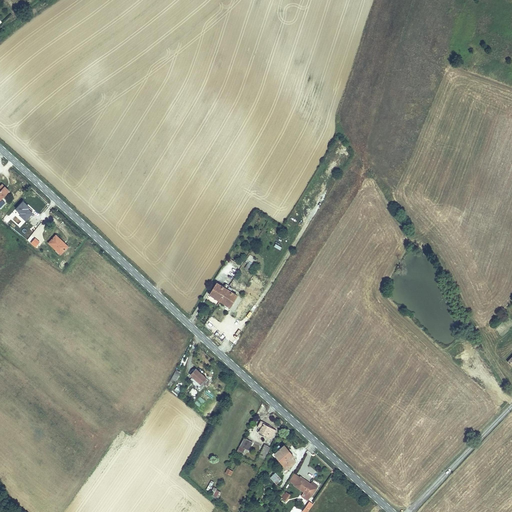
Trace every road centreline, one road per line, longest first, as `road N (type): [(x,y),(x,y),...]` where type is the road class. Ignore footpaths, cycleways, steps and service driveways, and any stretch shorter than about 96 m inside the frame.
road 1 (secondary): [(0,148),(391,511)]
road 2 (track): [(215,351),(254,308),(332,179)]
